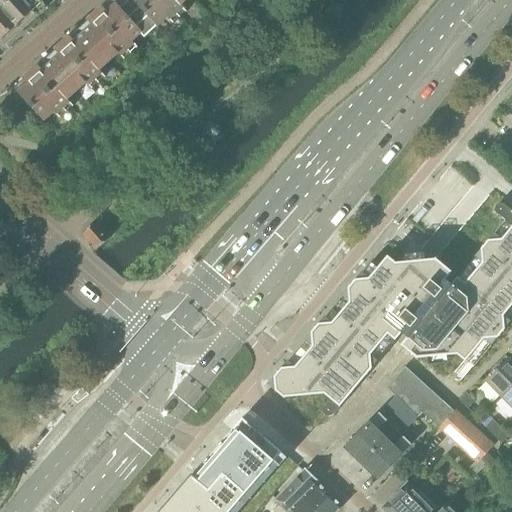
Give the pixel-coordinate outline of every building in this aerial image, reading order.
[(33,9),(42,0),(0,0),(0,14),(14,30),(35,10),(33,9)] [(187,0),(119,0),(115,4),(117,5),(20,93),(25,99),(22,102),(28,109),(32,106),(45,121),(142,34),(145,38),(187,0)] [(14,30),(0,14),(0,39),(1,41),(14,30)] [(62,175),(50,162),(39,173),(51,186),(62,175)] [(295,367),(288,361),(268,385),(285,399),(286,398),(324,394),(330,399),(325,407),(334,415),(335,414),(379,361),(371,355),(388,335),(395,341),(402,334),(407,338),(401,346),(418,359),(457,355),(473,368),(511,321),(511,211),(505,205),(504,205),(502,204),(501,204),(500,204),(498,205),(497,206),(496,207),(496,208),(495,209),(495,211),(496,212),(496,213),(497,214),(505,221),(451,284),(446,279),(452,272),(436,259),(435,260),(423,261),(405,263),(401,263),(396,263),(388,256),(369,278),(362,272),(348,289),(342,296),(349,303),(332,323),(325,317),(305,341),(312,347),(295,367)] [(82,234),(95,250),(96,251),(110,238),(96,222),(82,234)] [(486,382),(502,398),(511,387),(511,361),(509,359),(486,382)] [(396,397),(380,414),(346,448),(377,479),(411,444),(401,434),(422,413),(439,428),(454,412),(405,367),(388,389),(396,397)] [(511,387),(502,398),(511,408),(511,387)] [(459,401),(467,409),(475,402),(467,393),(459,401)] [(456,411),(454,412),(439,428),(458,446),(475,428),(456,411)] [(493,436),(501,428),(486,413),(478,420),(493,436)] [(192,475),(159,511),(230,511),(282,453),(282,452),(243,419),(194,476),(192,475)] [(487,453),(488,452),(494,445),(475,428),(458,446),(477,462),(478,463),(481,460),(487,453)] [(509,437),(501,428),(493,436),(502,444),(509,437)] [(487,453),(481,460),(486,465),(492,471),(498,464),(487,453)] [(477,462),(466,473),(472,479),(486,465),(481,460),(478,463),(477,462)] [(306,469),(303,471),(274,501),(280,506),(273,511),(289,511),(319,483),(306,469)] [(506,471),(506,472),(496,481),(502,487),(511,477),(506,471)] [(319,483),(289,511),(312,511),(330,494),(319,483)] [(405,486),(383,508),(387,511),(441,511),(446,507),(437,499),(424,485),(414,495),(405,486)] [(330,494),(312,511),(338,511),(343,507),(330,494)]
